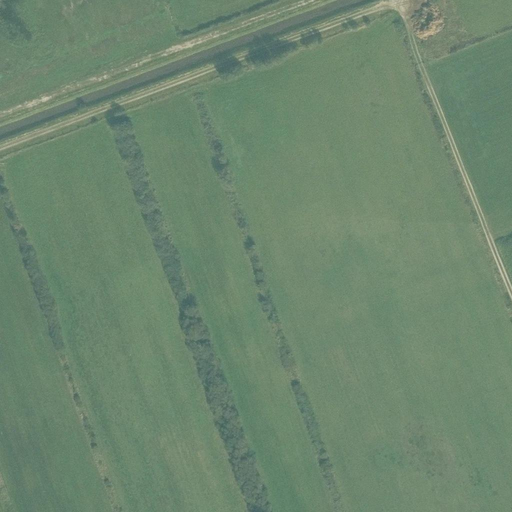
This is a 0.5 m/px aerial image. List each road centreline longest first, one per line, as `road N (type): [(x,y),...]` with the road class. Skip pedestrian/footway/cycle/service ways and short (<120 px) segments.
road 1 (track): [(0,149),(398,3),(511,287)]
road 2 (track): [(0,113),(298,0)]
